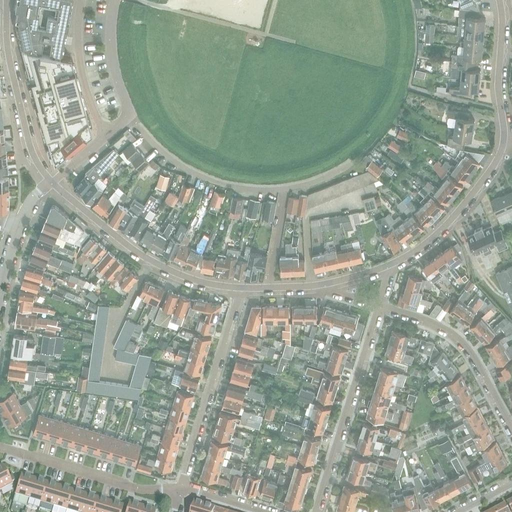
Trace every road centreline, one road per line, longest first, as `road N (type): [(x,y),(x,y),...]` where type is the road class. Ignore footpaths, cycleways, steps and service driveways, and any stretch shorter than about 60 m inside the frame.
road 1 (residential): [(51,181),(145,260),(242,291)]
road 2 (residential): [(314,511),(382,306)]
road 3 (residential): [(242,291),(181,487)]
road 4 (residential): [(51,181),(32,156),(19,104),(7,0)]
road 5 (residential): [(382,306),(461,343),(511,431)]
road 6 (residential): [(181,487),(138,489),(0,446)]
road 7 (residential): [(391,267),(453,219),(486,177),(503,137)]
road 8 (tertiary): [(100,138),(127,112),(111,71),(114,0)]
road 9 (residential): [(242,291),(329,285),(391,267)]
road 10 (residential): [(100,138),(83,84),(80,0)]
road 11 (residential): [(503,137),(497,0)]
